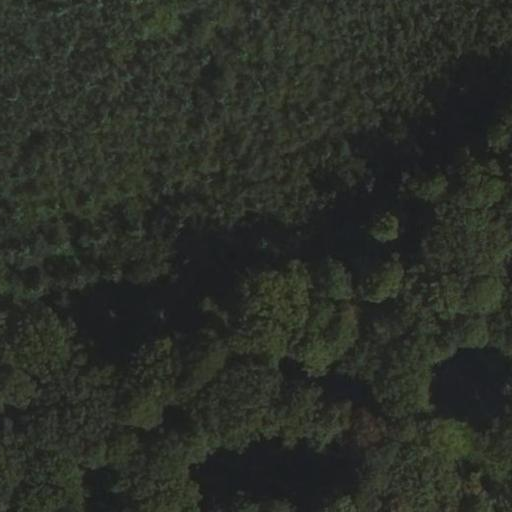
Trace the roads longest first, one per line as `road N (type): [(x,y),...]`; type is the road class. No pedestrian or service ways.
road 1 (track): [(0,384),(310,262),(511,105)]
road 2 (track): [(163,511),(149,484),(0,437)]
